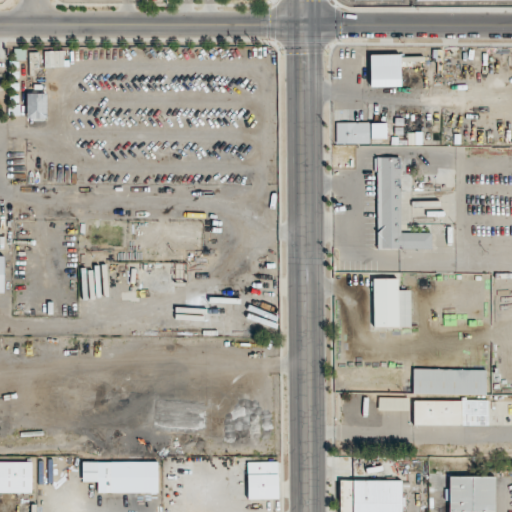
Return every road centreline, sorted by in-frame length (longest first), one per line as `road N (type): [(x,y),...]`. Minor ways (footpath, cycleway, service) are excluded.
road 1 (tertiary): [(298,0),(304,511)]
road 2 (tertiary): [(511,26),(38,25)]
